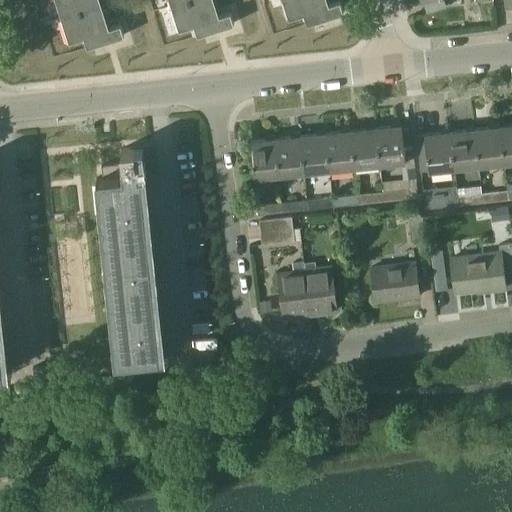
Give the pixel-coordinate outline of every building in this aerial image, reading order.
[(124,34),(121,24),(105,29),(96,0),(56,0),(69,40),(84,36),(87,46),(124,34)] [(169,0),(179,29),(194,24),(197,34),(233,22),(230,11),(215,16),(209,0),(169,0)] [(283,0),(289,17),(303,12),(306,22),(343,11),(339,0),(324,5),(322,0),(283,0)] [(401,124),(376,127),(381,163),(405,161),(401,124)] [(511,160),(511,124),(499,126),(504,162),(511,160)] [(499,126),(474,128),(478,165),(504,162),(499,126)] [(376,127),(352,130),(356,166),(381,163),(376,127)] [(474,128),(449,131),(453,167),(478,165),(474,128)] [(352,130),(326,132),(330,169),(356,166),(352,130)] [(424,134),(428,170),(453,167),(449,131),(424,134)] [(326,132),(301,135),(305,172),(330,169),(326,132)] [(305,172),(301,135),(277,138),(281,174),(305,172)] [(251,141),(255,177),(281,174),(277,138),(251,141)] [(103,175),(97,176),(103,237),(116,360),(160,355),(160,354),(141,174),(141,173),(146,173),(144,146),(144,145),(140,145),(121,147),(121,148),(123,160),(123,161),(102,163),(102,164),(103,175)] [(409,197),(408,188),(384,190),(385,200),(409,197)] [(507,189),(482,192),(483,201),(509,198),(507,189)] [(384,190),(359,193),(360,202),(385,200),(384,190)] [(483,201),(482,192),(457,194),(458,204),(483,201)] [(360,202),(359,193),(333,196),(335,205),(360,202)] [(431,197),(432,207),(458,204),(457,194),(431,197)] [(333,196),(309,198),(310,208),(335,205),(333,196)] [(309,198),(284,201),(285,211),(310,208),(309,198)] [(256,204),(257,214),(285,211),(284,201),(256,204)] [(258,219),(260,231),(293,227),(292,215),(258,219)] [(408,217),(411,240),(425,238),(422,215),(408,217)] [(261,243),(294,239),(293,227),(260,231),(261,243)] [(488,288),(504,286),(502,270),(511,269),(511,242),(511,241),(498,242),(499,250),(450,257),(455,290),(487,286),(488,288)] [(293,270),(279,272),(285,316),(311,312),(305,268),(304,269),(303,260),(292,262),(293,270)] [(419,294),(414,260),(370,266),(375,300),(419,294)] [(315,261),(304,262),(305,268),(311,312),(337,309),(331,265),(315,267),(315,261)]
